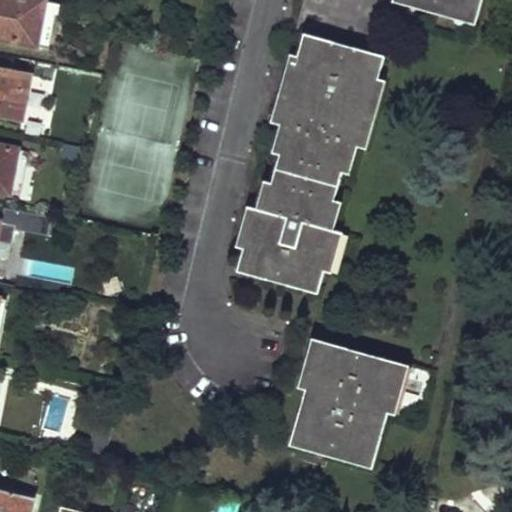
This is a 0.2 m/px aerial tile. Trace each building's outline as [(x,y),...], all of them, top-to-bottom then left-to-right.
[(45,1),(39,0),(0,0),(0,38),(36,47),(45,1)] [(302,0),(294,30),(304,33),(278,123),(287,127),(262,210),(253,207),(233,267),(316,293),(322,271),(328,273),(341,232),(330,229),(338,201),(330,200),(339,172),(346,175),(355,147),(365,150),(385,84),(376,81),(383,56),(375,53),(389,0),(390,0),(473,25),(480,0),(302,0)] [(192,43),(177,40),(176,50),(190,53),(192,43)] [(35,75),(0,68),(0,114),(22,119),(27,95),(31,96),(35,75)] [(19,150),(0,146),(0,191),(10,194),(19,150)] [(11,230),(48,229),(48,215),(10,217),(11,230)] [(28,290),(55,296),(62,269),(33,263),(28,290)] [(407,367),(307,337),(295,385),(301,387),(284,442),(369,468),(386,412),(394,414),(407,367)] [(34,511),(39,496),(0,485),(0,511),(34,511)]
